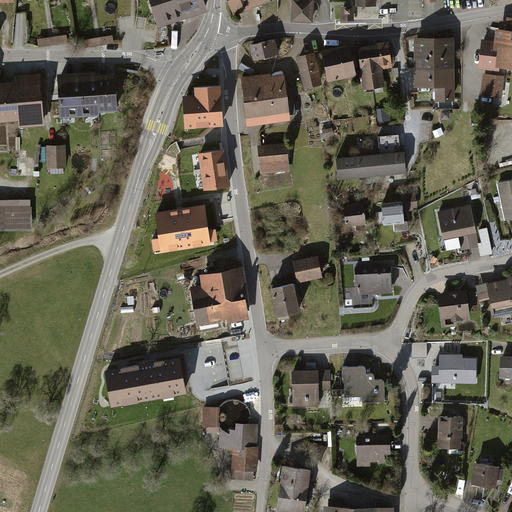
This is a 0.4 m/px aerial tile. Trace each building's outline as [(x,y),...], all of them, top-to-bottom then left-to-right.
[(150,0),(158,25),(207,8),(204,0),(150,0)] [(228,0),(234,14),(246,9),(244,5),(257,0),(228,0)] [(311,20),(312,0),(299,0),(293,0),(293,20),(311,20)] [(352,19),(352,8),(343,8),(343,19),(352,19)] [(511,18),(510,22),(504,21),(502,39),(501,42),(499,64),(511,65),(511,18)] [(67,42),(66,35),(38,39),(39,46),(67,42)] [(112,36),(84,40),(85,47),(113,43),(112,36)] [(274,39),(251,45),(255,61),(278,54),(274,39)] [(451,39),(415,39),(415,84),(438,84),(438,99),(451,99),(451,39)] [(498,69),(499,64),(501,42),(481,39),(477,66),(498,69)] [(377,46),(380,65),(391,64),(391,62),(394,62),(392,48),(389,49),(388,43),(377,45),(377,46)] [(349,46),(322,52),(328,80),(356,74),(349,46)] [(377,46),(359,49),(365,88),(383,85),(380,65),(377,46)] [(313,54),(299,57),(306,86),(320,83),(313,54)] [(118,109),(117,72),(61,74),(62,117),(102,115),(102,109),(118,109)] [(245,78),(250,126),(292,122),(287,74),(245,78)] [(503,76),(485,74),(483,94),(501,96),(503,76)] [(20,129),(45,127),(42,75),(17,77),(17,82),(0,82),(0,122),(20,121),(20,129)] [(222,124),(219,86),(196,87),(197,96),(185,97),(186,121),(201,120),(201,125),(222,124)] [(29,154),(30,132),(19,131),(18,154),(29,154)] [(338,177),(406,171),(404,152),(400,153),(399,134),(378,136),(380,154),(337,159),(338,177)] [(67,167),(66,143),(48,143),(48,167),(67,167)] [(284,146),(262,148),(264,171),(286,169),(284,146)] [(223,150),(200,154),(203,170),(226,167),(223,150)] [(226,167),(203,170),(205,188),(228,184),(226,167)] [(511,176),(498,179),(505,216),(511,215),(511,176)] [(0,228),(31,229),(31,194),(0,194),(0,228)] [(405,198),(384,198),(385,222),(406,221),(405,198)] [(366,199),(343,200),(344,225),(367,224),(366,199)] [(472,203),(440,208),(445,236),(476,230),(472,203)] [(208,205),(209,227),(217,227),(216,205),(208,205)] [(204,206),(156,213),(162,249),(210,242),(204,206)] [(483,254),(494,253),(490,226),(479,228),(483,254)] [(217,227),(211,229),(213,241),(220,240),(217,227)] [(317,257),(295,261),(298,282),(321,278),(317,257)] [(249,309),(241,262),(231,264),(232,271),(204,276),(205,283),(193,285),(199,318),(249,309)] [(357,295),(393,293),(392,267),(356,269),(357,295)] [(511,304),(511,274),(490,280),(496,308),(511,304)] [(295,285),(272,289),(278,318),(301,313),(295,285)] [(470,321),(467,291),(438,294),(441,325),(470,321)] [(429,356),(429,341),(414,341),(414,356),(429,356)] [(511,376),(511,354),(501,354),(500,376),(511,376)] [(477,382),(477,359),(442,358),(442,367),(434,367),(434,382),(477,382)] [(179,359),(107,371),(112,403),(123,401),(123,397),(149,392),(149,397),(163,394),(162,390),(173,388),(174,392),(185,391),(179,359)] [(383,401),(383,381),(375,381),(375,375),(367,375),(367,367),(343,368),(343,396),(363,396),(363,401),(383,401)] [(330,371),(293,371),(294,406),(320,406),(320,391),(330,391),(330,371)] [(219,407),(203,408),(204,426),(220,426),(219,407)] [(463,416),(439,416),(439,448),(463,448),(463,416)] [(232,480),(252,482),(253,472),(257,472),(259,447),(255,447),(257,424),(236,423),(235,429),(229,429),(229,434),(220,433),(219,448),(230,449),(229,458),(234,458),(232,480)] [(390,454),(389,437),(358,438),(359,464),(385,463),(384,455),(390,454)] [(499,470),(476,466),(473,484),(496,488),(499,470)] [(303,511),(311,471),(283,467),(275,511),(303,511)]
